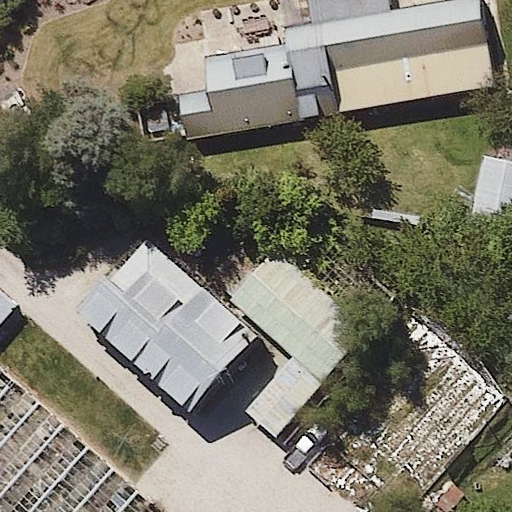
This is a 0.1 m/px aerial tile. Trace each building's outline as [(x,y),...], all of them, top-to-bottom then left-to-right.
[(260,0),(264,28),(178,40),(189,118),(490,77),(479,0),(260,0)] [(511,160),(488,155),(474,221),(511,228),(511,160)] [(228,321),(125,234),(59,312),(161,399),(228,321)] [(339,315),(248,238),(204,290),(295,367),(339,315)] [(438,511),(429,503),(421,511),(438,511)]
